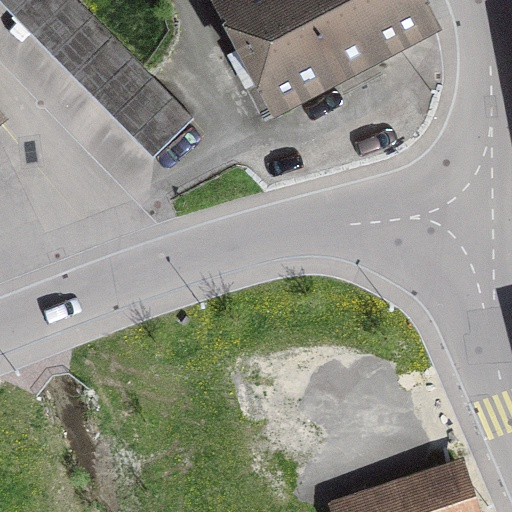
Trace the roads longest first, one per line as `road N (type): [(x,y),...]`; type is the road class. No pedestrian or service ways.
road 1 (residential): [(465,246),(389,225),(326,224),(0,328)]
road 2 (residential): [(465,246),(487,74),(476,0)]
